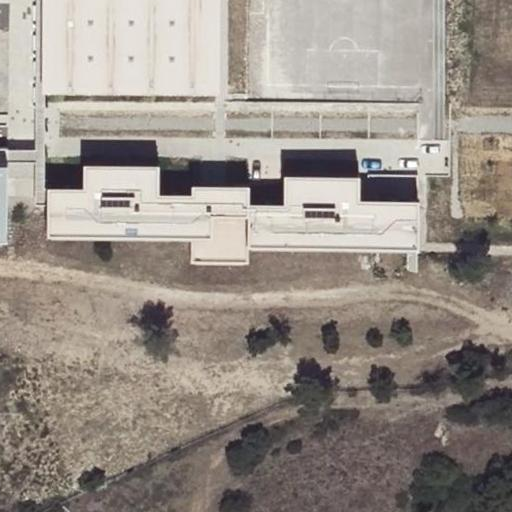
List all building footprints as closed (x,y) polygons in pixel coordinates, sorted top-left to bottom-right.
[(43,0),(30,0),(41,163),(199,155),(189,25),(97,29),(96,13),(44,16),(43,0)] [(96,13),(95,0),(43,0),(44,16),(96,13)] [(511,33),(434,34),(433,96),(511,95),(511,33)] [(429,105),(429,154),(459,154),(459,150),(511,149),(511,108),(459,109),(459,105),(429,105)] [(511,162),(435,163),(435,225),(511,224),(511,162)]
